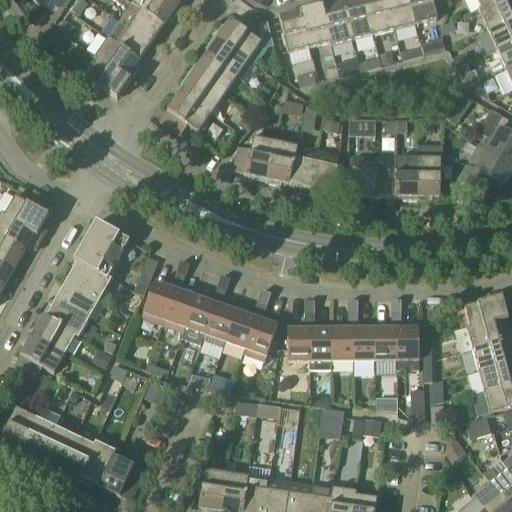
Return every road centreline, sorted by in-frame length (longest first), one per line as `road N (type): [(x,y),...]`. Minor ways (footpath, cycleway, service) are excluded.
road 1 (residential): [(511,281),(423,295),(282,289),(175,254),(84,207)]
road 2 (residential): [(132,124),(210,184),(242,197),(373,218),(511,208)]
road 3 (tertiary): [(492,242),(333,249),(229,224)]
road 4 (residential): [(132,124),(43,61),(6,0)]
road 5 (residential): [(0,353),(84,207)]
road 6 (residential): [(132,124),(216,0)]
road 7 (tertiary): [(4,69),(33,117),(104,173)]
road 8 (tertiary): [(115,153),(4,69)]
road 9 (tertiary): [(104,173),(179,214),(229,224)]
road 10 (tertiary): [(229,224),(115,153)]
